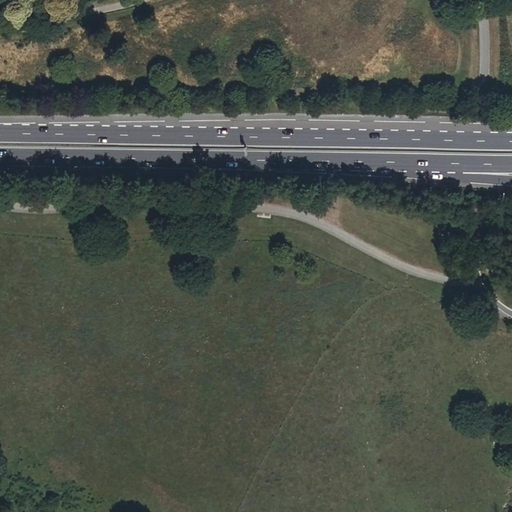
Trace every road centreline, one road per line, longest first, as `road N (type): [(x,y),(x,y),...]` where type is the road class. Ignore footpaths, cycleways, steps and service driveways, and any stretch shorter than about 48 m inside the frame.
road 1 (trunk): [(371,138),(0,133)]
road 2 (trunk): [(0,157),(361,163)]
road 3 (trunk): [(361,163),(511,181)]
road 4 (trunk): [(361,163),(511,165)]
road 5 (trunk): [(511,133),(371,138)]
road 6 (trunk): [(511,143),(371,138)]
